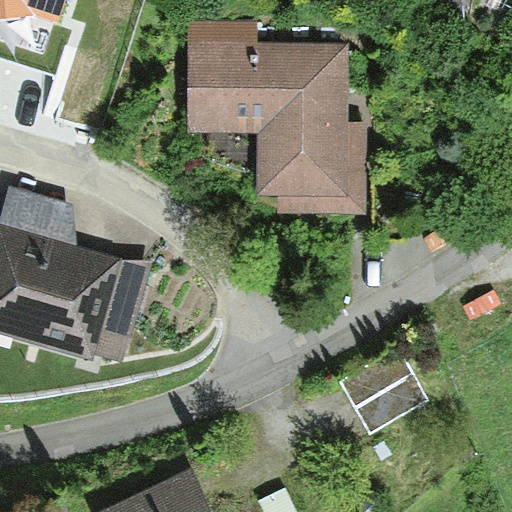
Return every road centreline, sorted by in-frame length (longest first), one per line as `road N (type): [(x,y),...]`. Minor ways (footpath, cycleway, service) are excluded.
road 1 (residential): [(264,367),(232,281),(187,229),(131,192),(0,141)]
road 2 (residential): [(264,367),(511,220)]
road 3 (residential): [(0,456),(190,403),(264,367)]
